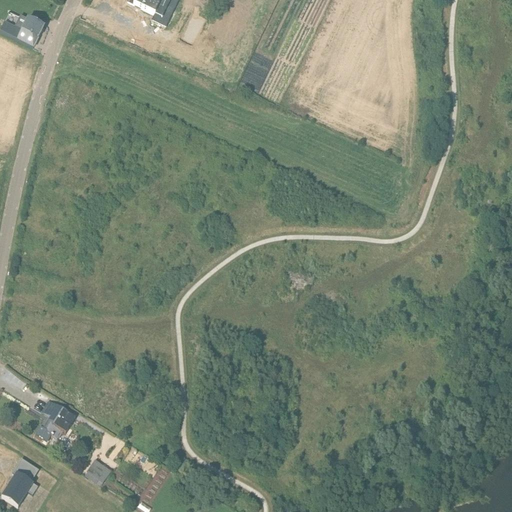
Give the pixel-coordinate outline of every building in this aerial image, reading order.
[(131,9),(135,0),(129,0),(127,7),(131,9)] [(135,0),(131,9),(130,11),(154,22),(155,20),(163,3),(164,0),(135,0)] [(168,5),(159,22),(161,24),(162,21),(166,26),(177,4),(169,0),(164,0),(163,3),(168,5)] [(163,3),(155,20),(159,22),(168,5),(163,3)] [(20,37),(26,25),(19,22),(13,33),(3,28),(0,33),(0,38),(15,46),(20,37)] [(20,37),(15,46),(33,55),(37,46),(43,33),(26,25),(20,37)] [(216,50),(209,55),(213,61),(221,55),(216,50)] [(48,423),(42,433),(41,436),(57,446),(63,438),(58,435),(68,420),(47,406),(40,418),(46,422),(48,423)] [(58,435),(63,438),(72,423),(68,420),(58,435)] [(48,423),(46,422),(40,431),(42,433),(48,423)] [(2,504),(15,511),(22,511),(35,490),(32,488),(39,475),(21,464),(12,479),(15,481),(2,504)] [(93,466),(83,481),(100,492),(110,478),(93,466)]
